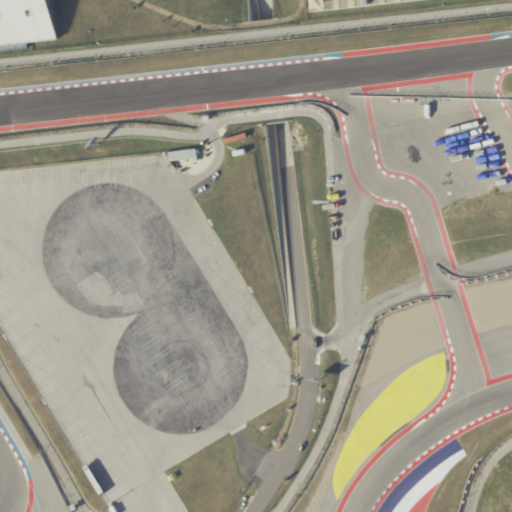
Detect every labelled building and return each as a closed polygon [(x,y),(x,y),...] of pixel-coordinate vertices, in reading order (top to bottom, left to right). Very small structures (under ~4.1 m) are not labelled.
[(0,0),(0,53),(29,51),(28,43),(62,40),(58,0),(0,0)] [(98,246),(124,231),(118,219),(91,233),(98,246)] [(50,277),(78,265),(71,248),(43,261),(50,277)] [(0,316),(21,354),(37,345),(8,293),(0,297),(0,316)] [(84,346),(108,335),(92,301),(68,312),(84,346)] [(31,368),(59,420),(95,400),(67,348),(31,368)] [(130,408),(152,398),(145,384),(123,395),(130,408)] [(73,435),(100,487),(120,477),(112,462),(120,458),(114,447),(103,453),(89,426),(73,435)]
